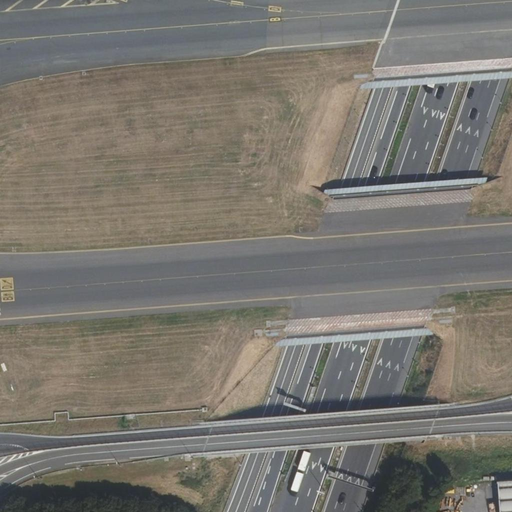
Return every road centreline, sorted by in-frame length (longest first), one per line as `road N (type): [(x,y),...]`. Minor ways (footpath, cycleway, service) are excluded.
road 1 (secondary): [(236,511),(412,0)]
road 2 (motorway): [(433,0),(259,511)]
road 3 (motorway): [(471,0),(298,511)]
road 4 (motorway): [(339,511),(511,5)]
road 5 (secondary): [(511,422),(205,444)]
road 6 (secondary): [(0,485),(50,462),(205,444)]
road 7 (secondary): [(205,444),(61,453),(0,470)]
